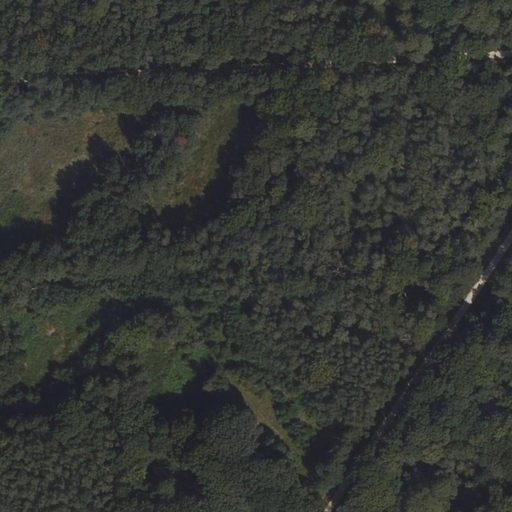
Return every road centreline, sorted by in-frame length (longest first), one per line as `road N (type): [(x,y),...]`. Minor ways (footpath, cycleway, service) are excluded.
road 1 (track): [(0,80),(511,54)]
road 2 (track): [(511,228),(320,511)]
